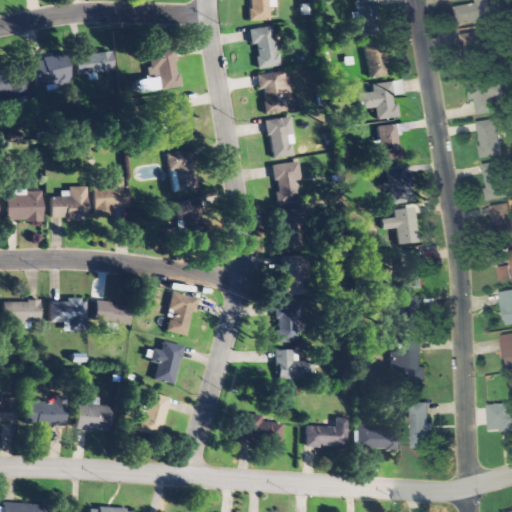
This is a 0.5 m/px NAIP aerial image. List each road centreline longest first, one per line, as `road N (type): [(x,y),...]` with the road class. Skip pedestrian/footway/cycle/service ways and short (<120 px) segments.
road 1 (residential): [(467,511),(461,288),(415,0)]
road 2 (residential): [(511,473),(428,491),(0,465)]
road 3 (residential): [(184,475),(246,258),(206,0)]
road 4 (residential): [(242,281),(118,262),(0,259)]
road 5 (residential): [(208,13),(80,12),(0,24)]
